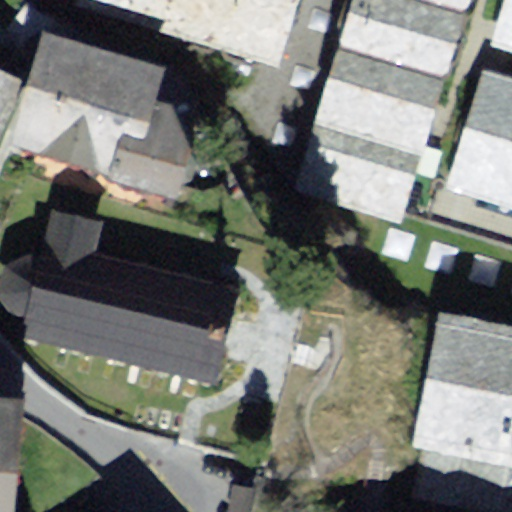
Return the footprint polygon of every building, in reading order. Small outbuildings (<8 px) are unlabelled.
[(73,0),(265,61),(284,0),(73,0)] [(443,0),(339,0),(326,43),(427,73),(449,1),(443,0)] [(511,0),(495,0),(484,36),(511,45),(511,0)] [(43,22),(7,145),(184,195),(208,114),(149,97),(161,55),(43,22)] [(303,119),(404,149),(427,73),(326,43),(303,119)] [(511,76),(473,65),(441,177),(511,197),(511,76)] [(0,127),(19,74),(0,66),(0,127)] [(404,149),(303,119),(282,188),(383,219),(404,149)] [(0,311),(16,328),(214,372),(223,334),(230,336),(234,320),(227,318),(234,283),(94,251),(103,210),(45,197),(33,253),(0,265),(0,311)] [(511,307),(424,299),(410,450),(511,459),(511,307)] [(3,511),(13,363),(0,362),(0,511),(3,511)]
